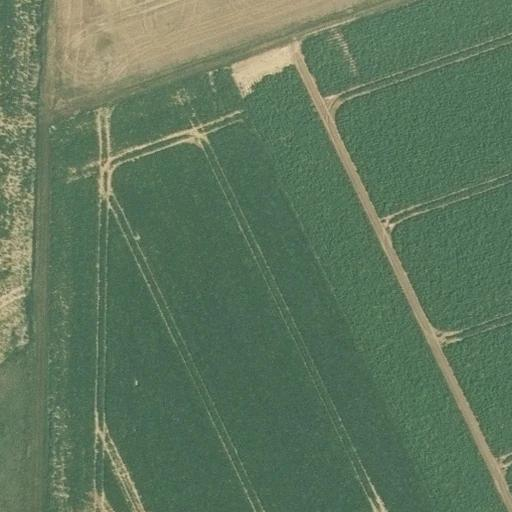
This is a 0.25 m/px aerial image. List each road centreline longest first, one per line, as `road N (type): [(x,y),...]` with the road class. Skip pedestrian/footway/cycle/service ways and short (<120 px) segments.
road 1 (track): [(40,511),(53,0)]
road 2 (track): [(49,117),(392,0)]
